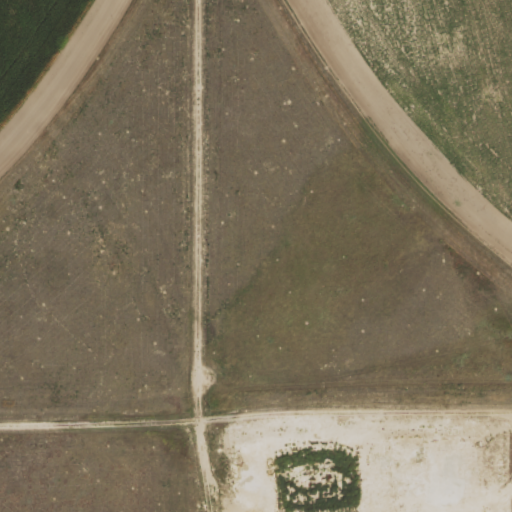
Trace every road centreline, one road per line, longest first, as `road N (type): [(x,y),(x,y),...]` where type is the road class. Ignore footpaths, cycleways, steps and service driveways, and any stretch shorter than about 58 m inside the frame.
road 1 (residential): [(19,0),(138,187),(210,352),(223,511)]
road 2 (residential): [(0,352),(511,350)]
